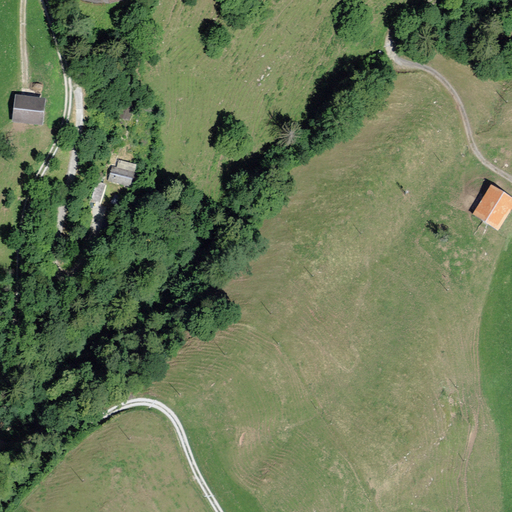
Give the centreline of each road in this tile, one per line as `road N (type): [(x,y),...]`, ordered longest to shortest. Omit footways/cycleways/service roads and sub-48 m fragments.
road 1 (track): [(43,0),(71,85),(60,140),(31,185),(15,331),(0,360)]
road 2 (track): [(0,441),(20,442),(130,403),(162,406),(217,511)]
road 3 (track): [(437,0),(392,33),(396,63),(431,71),(459,96),(475,151),(511,181)]
